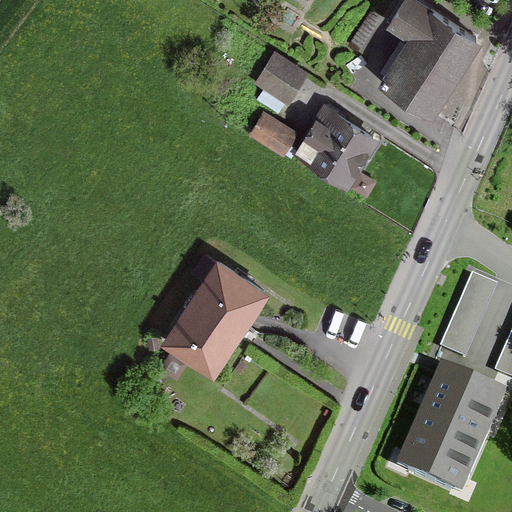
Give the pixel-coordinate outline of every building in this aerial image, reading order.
[(382,81),(381,83),(426,112),(473,38),(414,0),(401,0),(387,23),(410,37),(384,78),(381,76),(379,79),(382,81)] [(283,97),(299,71),(273,55),(257,81),(283,97)] [(342,180),(370,138),(323,108),(297,149),(306,155),(305,157),(342,180)] [(282,151),(292,133),(260,114),(250,131),(282,151)] [(209,368),(260,291),(216,262),(165,339),(209,368)] [(506,396),(444,369),(402,462),(464,489),(506,396)]
